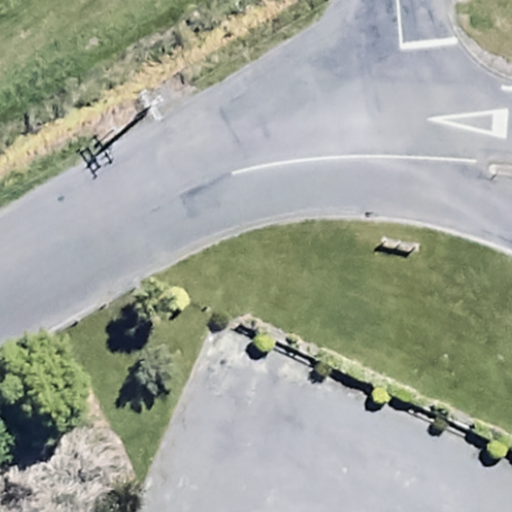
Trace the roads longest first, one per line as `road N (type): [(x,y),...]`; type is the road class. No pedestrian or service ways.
road 1 (unclassified): [(0,284),(247,141),(392,127)]
road 2 (unclassified): [(392,127),(404,0)]
road 3 (unclassified): [(392,127),(511,135)]
